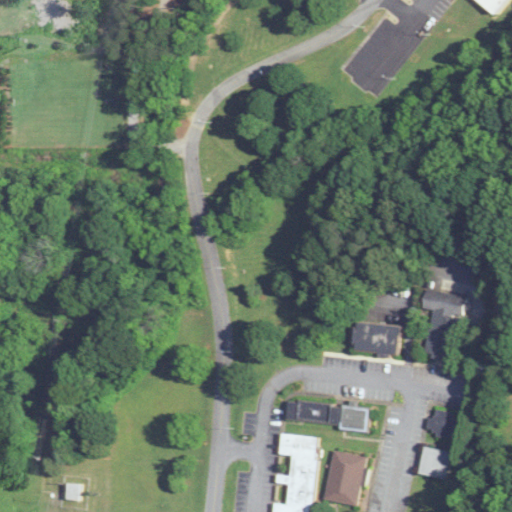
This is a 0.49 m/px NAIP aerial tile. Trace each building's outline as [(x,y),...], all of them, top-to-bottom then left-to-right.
[(428,309),(437,310),(429,355),(459,360),(469,297),(431,290),(428,309)] [(405,355),(407,327),(363,323),(361,352),(405,355)] [(373,431),(376,410),(293,401),(291,422),(373,431)] [(466,423),(456,420),(457,414),(439,410),(434,430),(463,437),(466,423)] [(317,511),(324,437),(288,434),(286,455),(298,456),(296,476),(284,475),(283,483),(295,485),(293,504),(280,503),(279,511),(317,511)] [(455,451),(429,448),(426,475),(452,478),(455,451)] [(330,500),(364,506),(372,457),(339,451),(330,500)] [(85,501),(85,484),(73,484),(73,501),(85,501)]
